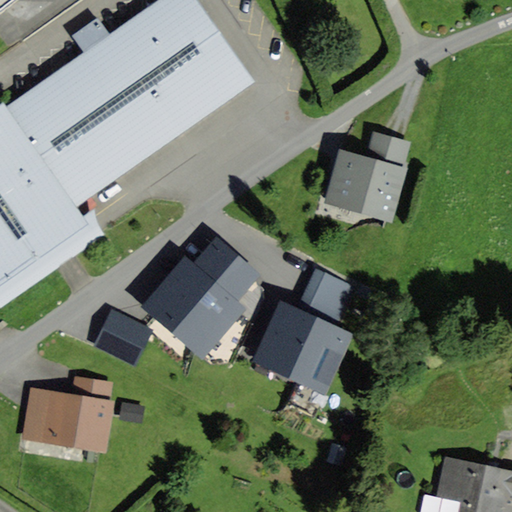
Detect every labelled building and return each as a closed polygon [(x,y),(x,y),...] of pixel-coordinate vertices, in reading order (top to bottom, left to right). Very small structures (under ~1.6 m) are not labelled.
[(105,243),(79,206),(255,84),(195,0),(161,0),(12,105),(0,112),(0,303),(6,312),(105,243)] [(365,159),(341,152),(327,202),(391,221),(405,171),(401,170),(408,145),(372,135),(365,159)] [(158,290),(145,306),(203,354),(242,307),(233,300),(255,274),(217,242),(202,259),(195,267),(185,259),(170,276),(158,290)] [(297,310),(281,302),(271,322),(254,359),(324,392),(350,336),(333,328),(351,288),(315,271),(297,310)] [(134,366),(152,330),(112,310),(94,346),(134,366)] [(34,391),(26,437),(98,449),(110,383),(73,377),(70,396),(63,395),(34,391)] [(145,406),(123,402),(120,417),(142,422),(145,406)] [(511,511),(511,472),(498,469),(449,459),(438,511),(511,511)]
